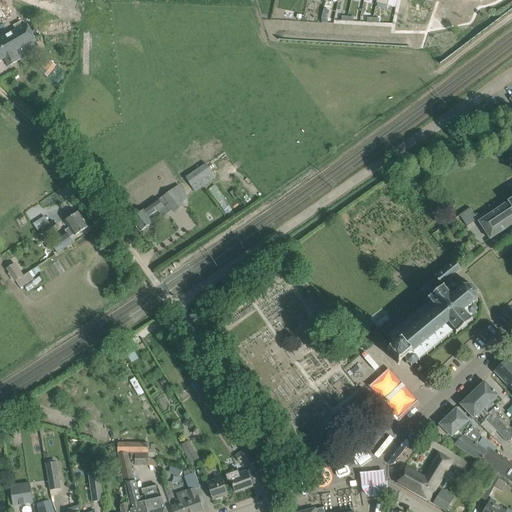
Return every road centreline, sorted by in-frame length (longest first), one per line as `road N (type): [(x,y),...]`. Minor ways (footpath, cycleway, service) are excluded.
road 1 (residential): [(511,73),(172,305)]
road 2 (residential): [(172,305),(46,133),(0,89)]
road 3 (residential): [(307,489),(172,305)]
road 4 (tertiary): [(375,466),(511,332)]
